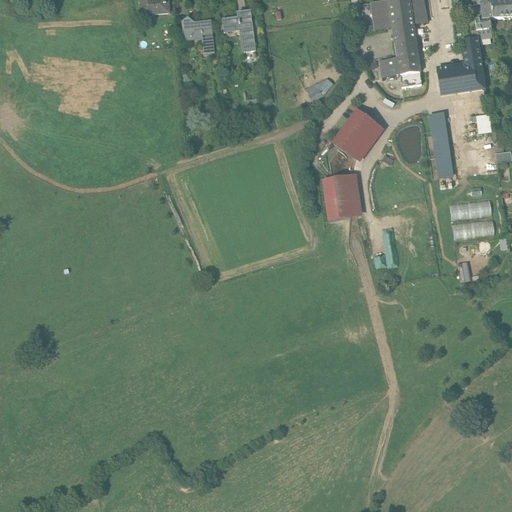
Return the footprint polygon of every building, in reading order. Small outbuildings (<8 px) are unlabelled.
[(137,0),(139,11),(151,10),(151,13),(167,12),(165,0),(137,0)] [(408,0),(404,0),(389,2),(393,29),(397,60),(400,77),(401,77),(420,75),(413,27),(408,0)] [(423,0),(408,0),(413,27),(427,25),(423,0)] [(393,29),(389,2),(371,5),(375,32),(393,29)] [(511,2),(491,5),(490,5),(492,20),(511,19),(511,2)] [(489,20),(492,20),(490,5),(491,5),(490,3),(480,4),(480,5),(482,21),(489,20)] [(235,17),(220,19),(222,32),(237,30),(240,52),(253,50),(248,11),(235,12),(235,17)] [(191,22),(186,17),(181,22),(183,38),(201,36),(201,53),(211,52),(209,21),(191,22)] [(489,20),(482,21),(475,22),(476,33),(477,32),(490,31),(491,30),(489,20)] [(490,31),(477,32),(478,41),(491,39),(490,31)] [(465,66),(436,71),(440,94),(455,92),(455,96),(485,91),(477,40),(461,43),(465,66)] [(400,77),(397,60),(379,64),(380,70),(382,80),(400,77)] [(420,75),(401,77),(402,88),(421,85),(420,75)] [(327,80),(306,91),(312,104),(323,97),(333,86),(327,80)] [(356,112),(333,145),(355,161),(379,129),(356,112)] [(442,116),(429,118),(439,181),(451,179),(442,116)] [(488,116),(478,117),(479,130),(490,129),(488,116)] [(502,134),(493,135),(496,157),(505,156),(502,134)] [(505,156),(496,157),(498,166),(511,164),(510,155),(505,156)] [(351,179),(323,183),(329,222),(356,219),(351,179)] [(450,206),(452,221),(493,216),(491,200),(450,206)] [(453,224),(454,239),(495,237),(494,222),(453,224)] [(376,270),(399,266),(393,229),(369,232),(376,270)] [(416,235),(405,237),(413,276),(424,274),(416,235)] [(426,276),(439,274),(436,256),(423,258),(426,276)]
